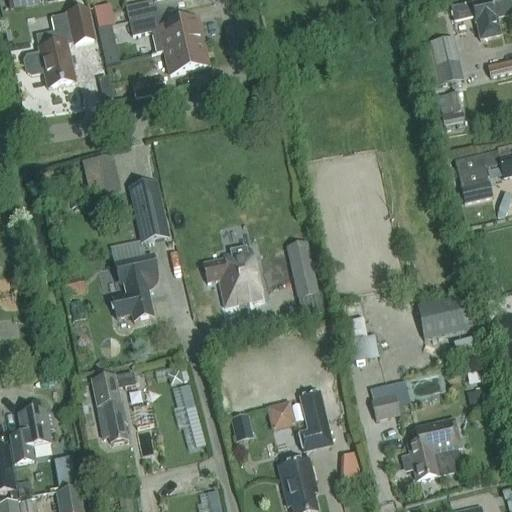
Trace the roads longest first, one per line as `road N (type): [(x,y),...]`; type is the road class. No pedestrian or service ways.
road 1 (residential): [(0,141),(252,88),(232,0)]
road 2 (residential): [(194,356),(235,511)]
road 3 (residential): [(386,511),(360,380)]
